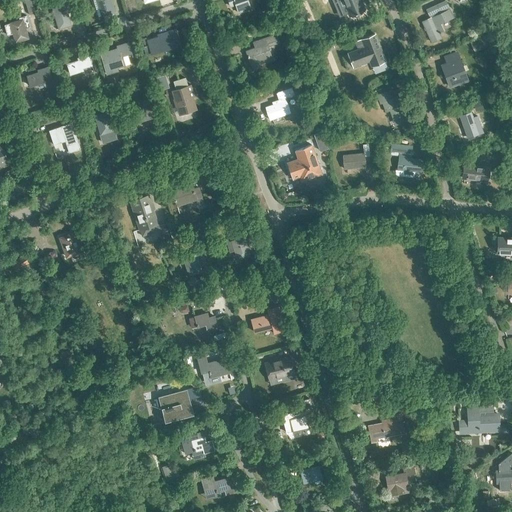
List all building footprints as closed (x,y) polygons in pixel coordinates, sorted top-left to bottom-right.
[(50,0),(59,29),(71,25),(67,13),(73,11),(72,8),(73,8),(70,0),(50,0)] [(96,0),(102,16),(114,12),(110,0),(96,0)] [(227,0),(230,6),(235,4),(238,12),(250,8),(247,0),(227,0)] [(332,0),(334,3),(338,1),(341,8),(345,6),(349,16),(364,9),(359,0),(332,0)] [(440,25),(446,23),(453,20),(445,3),(427,10),(429,19),(422,23),(430,42),(439,39),(439,34),(443,33),(440,25)] [(10,24),(4,26),(7,36),(13,34),(15,42),(28,38),(25,26),(29,25),(25,9),(20,11),(20,10),(7,13),(10,24)] [(146,37),(142,38),(144,45),(142,46),(145,56),(150,55),(149,50),(161,47),(162,50),(172,47),(172,48),(180,46),(175,29),(160,34),(161,36),(147,41),(146,37)] [(358,49),(347,53),(353,67),(369,61),(371,66),(385,61),(375,34),(355,42),(358,49)] [(255,48),(246,51),(252,69),(261,66),(259,60),(271,56),(268,46),(277,43),(274,35),(253,42),(255,48)] [(122,56),(131,53),(128,43),(120,45),(121,48),(107,52),(106,50),(100,52),(107,75),(118,71),(117,68),(125,66),(122,56)] [(68,65),(71,75),(83,71),(83,69),(92,66),(89,56),(78,59),(79,62),(68,65)] [(451,86),(467,81),(460,61),(441,67),(444,76),(447,75),(451,86)] [(28,78),(31,87),(43,84),(42,81),(52,78),(49,68),(37,72),(38,74),(28,78)] [(179,116),(197,110),(193,98),(195,97),(191,85),(171,91),(174,99),(173,99),(175,107),(176,107),(179,116)] [(294,95),(295,97),(301,95),(300,93),(301,92),(298,85),(277,93),(280,100),(272,102),(273,105),(266,107),(270,120),(290,113),(285,99),(294,95)] [(398,96),(392,98),(389,91),(377,95),(380,104),(382,103),(385,112),(389,110),(393,120),(398,117),(400,123),(407,120),(398,96)] [(356,98),(358,104),(365,101),(363,95),(356,98)] [(135,103),(141,121),(153,117),(147,99),(135,103)] [(107,111),(94,116),(98,125),(100,124),(104,134),(106,141),(116,138),(113,130),(107,111)] [(460,117),(467,139),(478,135),(471,113),(460,117)] [(69,153),(80,149),(71,123),(49,130),(53,145),(65,141),(69,153)] [(323,136),(314,138),(320,155),(328,152),(323,136)] [(0,166),(8,164),(8,165),(9,164),(2,142),(2,143),(0,143),(0,166)] [(343,156),(344,169),(365,167),(364,156),(369,156),(368,144),(363,144),(364,153),(343,156)] [(391,144),(390,155),(398,156),(397,170),(395,170),(395,175),(414,178),(414,173),(420,173),(421,160),(410,158),(411,154),(401,153),(402,146),(391,144)] [(299,177),(301,181),(321,174),(311,145),(295,150),(298,159),(286,163),(292,179),(299,177)] [(464,178),(488,180),(489,170),(463,168),(463,174),(464,174),(464,178)] [(199,188),(193,190),(192,185),(172,191),(176,205),(196,198),(198,206),(204,205),(199,188)] [(131,201),(142,236),(154,232),(152,225),(156,224),(147,195),(131,201)] [(219,202),(221,209),(227,207),(225,200),(219,202)] [(157,226),(161,239),(169,236),(165,223),(157,226)] [(60,238),(66,257),(82,251),(75,232),(60,238)] [(237,258),(255,252),(249,232),(243,234),(243,236),(236,239),(235,237),(231,238),(237,258)] [(511,238),(498,238),(498,253),(511,253),(511,238)] [(183,256),(189,274),(201,270),(195,252),(183,256)] [(16,261),(20,268),(33,259),(28,253),(16,261)] [(274,331),(285,328),(279,306),(268,309),(270,314),(251,319),(255,331),(273,326),(274,331)] [(214,317),(208,318),(207,314),(194,317),(197,327),(206,324),(207,328),(216,325),(214,317)] [(206,356),(197,359),(201,373),(209,371),(210,373),(211,377),(219,374),(229,372),(226,363),(221,365),(220,363),(223,362),(222,359),(220,360),(208,363),(206,356)] [(290,357),(265,364),(269,380),(294,373),(290,357)] [(165,421),(194,414),(188,389),(159,396),(165,421)] [(293,412),(282,415),(287,432),(305,427),(306,434),(316,431),(309,408),(311,408),(308,399),(297,402),(299,410),(298,411),(299,414),(294,415),(293,412)] [(486,408),(467,409),(469,432),(499,430),(498,414),(487,415),(486,408)] [(371,439),(404,433),(402,421),(383,424),(383,423),(369,425),(371,439)] [(205,431),(180,437),(185,454),(203,449),(204,452),(214,450),(212,441),(206,442),(204,438),(207,438),(205,431)] [(300,470),(304,483),(322,478),(319,465),(300,470)] [(391,495),(409,492),(406,475),(414,473),(413,466),(403,468),(404,473),(385,476),(388,491),(390,490),(391,495)] [(511,470),(497,471),(497,490),(508,489),(508,482),(511,482),(511,470)] [(233,482),(227,483),(226,479),(214,482),(216,491),(225,489),(226,493),(235,491),(233,482)]
